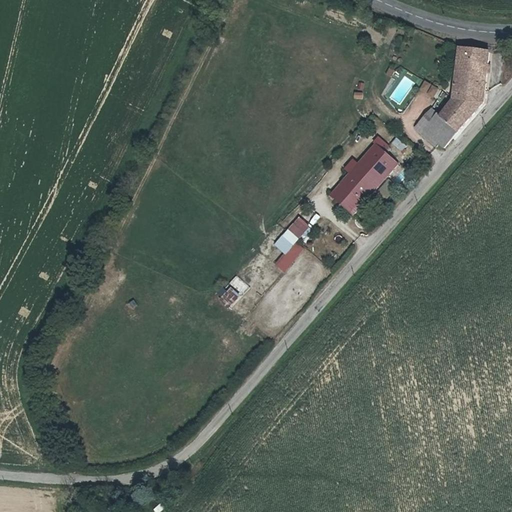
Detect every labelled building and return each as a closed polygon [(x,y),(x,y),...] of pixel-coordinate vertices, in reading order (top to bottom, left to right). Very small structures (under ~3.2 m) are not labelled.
[(334,25),(340,10),(331,7),(326,22),(334,25)] [(446,109),(433,105),(425,125),(453,145),(476,117),(496,50),(465,47),(446,109)] [(427,80),(421,89),(436,99),(442,90),(427,80)] [(409,127),(407,131),(430,149),(433,145),(409,127)] [(383,145),(338,195),(360,215),(405,164),(383,145)] [(287,273),(306,249),(300,244),(313,226),(300,216),(277,247),(285,253),(276,265),(287,273)] [(238,277),(231,285),(244,295),(251,287),(238,277)] [(231,309),(243,296),(233,287),(221,301),(231,309)]
